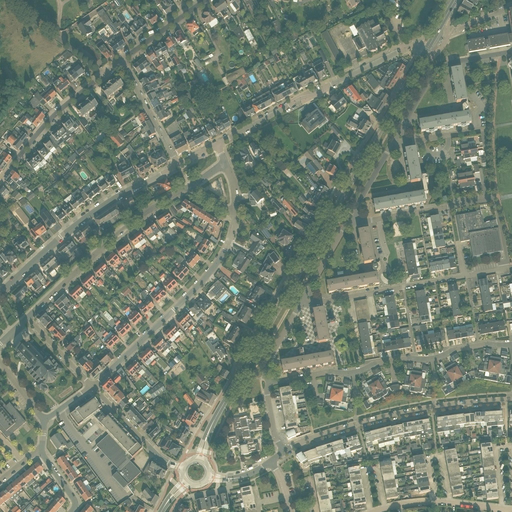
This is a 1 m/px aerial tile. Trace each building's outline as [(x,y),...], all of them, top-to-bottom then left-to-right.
[(176,8),(169,0),(166,0),(162,3),(163,4),(166,7),(165,8),(163,10),(167,15),(176,8)] [(218,4),(227,17),(231,14),(226,8),(228,7),(223,0),(218,4)] [(233,0),(225,0),(230,6),(231,5),(238,13),(241,11),(233,0)] [(233,0),(241,11),(244,8),(238,0),(233,0)] [(346,0),(347,3),(350,2),(353,8),(357,6),(357,5),(360,3),(358,0),(346,0)] [(480,3),(476,0),(465,0),(464,1),(457,13),(466,18),(468,14),(470,16),(471,16),(474,15),(473,14),(470,12),(473,7),(477,9),(480,3)] [(218,4),(213,7),(218,14),(220,13),(224,19),(227,17),(218,4)] [(140,14),(137,10),(135,7),(131,10),(137,17),(138,16),(140,14)] [(148,19),(152,25),(159,20),(157,17),(159,15),(155,9),(152,11),(154,14),(151,17),(149,14),(145,17),(147,20),(148,19)] [(205,16),(202,18),(207,25),(215,18),(210,10),(203,14),(205,16)] [(467,42),(469,53),(486,50),(486,49),(489,48),(489,49),(510,46),(510,45),(511,44),(511,14),(508,15),(508,16),(511,33),(511,35),(511,36),(508,36),(508,35),(467,42)] [(109,25),(112,23),(106,15),(102,18),(108,26),(109,25)] [(129,27),(125,22),(126,21),(122,16),(119,18),(121,22),(122,24),(126,29),(129,27)] [(78,27),(85,37),(92,33),(88,27),(91,24),(88,20),(85,22),(84,22),(78,27)] [(141,20),(136,24),(143,32),(148,28),(141,20)] [(123,37),(128,44),(134,40),(130,35),(121,22),(117,24),(122,31),(121,31),(125,36),(123,37)] [(130,28),(133,32),(137,37),(143,32),(136,24),(135,22),(131,26),(132,27),(130,28)] [(189,28),(189,29),(194,36),(200,32),(198,29),(193,22),(188,26),(189,28)] [(384,33),(382,29),(380,30),(377,25),(375,26),(373,22),(370,23),(368,22),(366,25),(365,24),(363,26),(362,26),(360,28),(356,30),(360,36),(352,40),(358,51),(366,48),(369,54),(372,52),(376,52),(376,50),(379,50),(379,49),(382,48),(382,47),(385,45),(383,41),(385,40),(382,34),(384,33)] [(118,33),(112,23),(109,25),(110,26),(112,29),(116,34),(118,33)] [(238,41),(244,37),(239,27),(233,31),(238,41)] [(252,47),(257,44),(249,29),(244,32),(252,47)] [(336,62),(342,58),(328,31),(322,34),(336,62)] [(177,37),(175,38),(178,45),(181,50),(183,49),(184,50),(186,49),(186,48),(188,47),(187,45),(190,44),(187,37),(184,39),(180,32),(175,34),(177,37)] [(293,35),(288,38),(291,43),(296,40),(293,35)] [(120,50),(126,46),(118,36),(116,38),(117,40),(115,42),(120,50)] [(167,42),(165,43),(172,53),(176,50),(173,46),(175,45),(170,38),(167,41),(167,42)] [(108,44),(115,54),(120,50),(115,42),(112,39),(107,43),(108,44)] [(108,60),(112,57),(104,46),(105,45),(102,41),(95,46),(99,50),(106,60),(107,59),(108,60)] [(169,64),(173,62),(162,44),(158,47),(163,56),(164,55),(169,64)] [(167,67),(166,66),(166,65),(161,56),(163,56),(158,47),(154,51),(158,58),(163,67),(166,73),(168,72),(166,68),(167,67)] [(276,48),(270,51),(273,56),(278,53),(276,48)] [(162,68),(160,66),(155,59),(158,58),(154,51),(152,52),(147,56),(158,71),(162,68)] [(172,60),(173,62),(176,68),(180,65),(176,58),(172,60)] [(133,66),(139,74),(145,68),(146,70),(150,67),(143,59),(133,66)] [(81,65),(79,62),(72,68),(79,77),(85,73),(79,66),(81,65)] [(395,84),(405,68),(399,64),(398,63),(397,63),(395,64),(394,64),(393,65),(391,65),(388,70),(383,67),(378,69),(379,69),(377,72),(381,75),(384,77),(395,84)] [(320,80),(326,77),(322,69),(325,68),(322,64),(314,68),(320,80)] [(76,80),(79,77),(72,68),(65,74),(68,78),(71,82),(74,80),(76,79),(76,80)] [(247,74),(243,68),(222,79),(227,87),(247,74)] [(457,103),(466,101),(467,101),(467,97),(465,97),(461,72),(462,71),(462,68),(451,70),(457,103)] [(313,84),(318,81),(312,70),(307,72),(313,84)] [(306,78),(304,79),(308,86),(313,84),(307,72),(304,74),(306,78)] [(369,81),(367,83),(373,90),(379,86),(377,82),(371,75),(367,78),(369,81)] [(147,79),(139,82),(142,88),(155,81),(156,80),(155,76),(147,80),(147,79)] [(298,77),(303,89),(308,86),(304,79),(303,80),(300,76),(298,77)] [(70,85),(66,80),(64,77),(59,81),(58,81),(65,89),(70,85)] [(237,81),(241,88),(247,84),(242,77),(237,81)] [(298,77),(295,79),(293,80),(299,91),(303,89),(298,77)] [(391,91),(391,90),(395,84),(384,77),(381,83),(378,81),(377,82),(379,86),(381,88),(384,90),(386,87),(391,91)] [(118,78),(110,84),(116,93),(118,96),(121,99),(124,104),(127,102),(125,100),(126,99),(121,93),(120,94),(118,91),(120,89),(121,91),(122,90),(122,88),(124,87),(118,78)] [(53,85),(54,86),(60,93),(65,89),(58,81),(53,85)] [(157,84),(155,81),(142,88),(146,95),(147,94),(153,91),(159,88),(157,84)] [(292,95),(297,92),(293,85),(291,86),(289,82),(286,83),(292,95)] [(285,89),(284,90),(287,97),(292,95),(286,83),(283,85),(285,89)] [(110,84),(102,91),(108,99),(110,97),(111,98),(113,97),(112,96),(116,93),(110,84)] [(279,87),(276,88),(283,100),(287,97),(284,90),(282,91),(279,87)] [(357,102),(361,99),(351,87),(349,89),(348,88),(344,91),(348,96),(349,95),(351,98),(353,96),(357,102)] [(52,100),(57,95),(50,88),(46,92),(52,100)] [(276,88),(273,90),(271,91),(277,103),(283,100),(276,88)] [(148,97),(147,97),(150,103),(163,96),(165,95),(166,94),(168,93),(167,91),(161,94),(161,93),(157,95),(157,96),(156,96),(154,93),(148,97)] [(385,105),(390,98),(380,91),(378,94),(381,96),(378,100),(385,105)] [(40,103),(44,106),(47,104),(52,100),(46,92),(45,92),(40,96),(39,95),(35,99),(40,103)] [(270,106),(275,104),(271,97),(269,98),(267,93),(264,95),(270,106)] [(264,95),(261,96),(260,97),(266,109),(270,106),(264,95)] [(338,98),(335,95),(331,99),(334,103),(331,105),(336,111),(346,103),(340,96),(338,98)] [(164,99),(163,96),(150,103),(154,109),(161,105),(160,104),(163,103),(162,100),(164,99)] [(379,114),(382,110),(385,105),(378,100),(378,101),(373,96),(368,103),(373,108),(372,110),(379,114)] [(34,97),(29,103),(35,109),(40,103),(35,99),(34,97)] [(260,97),(258,98),(255,100),(261,111),(266,109),(260,97)] [(98,107),(92,98),(84,104),(90,113),(95,109),(95,110),(97,109),(96,108),(98,107)] [(252,107),(256,114),(261,111),(255,100),(252,101),(254,106),(252,107)] [(166,108),(165,106),(166,105),(165,103),(161,105),(154,109),(157,115),(164,111),(163,110),(166,108)] [(462,107),(462,108),(463,115),(468,114),(467,112),(471,109),(467,103),(462,107)] [(84,104),(76,110),(83,118),(86,116),(86,117),(88,116),(87,115),(90,113),(84,104)] [(247,119),(254,115),(249,106),(246,108),(247,110),(243,112),(247,119)] [(368,117),(373,113),(367,106),(362,110),(368,117)] [(40,123),(45,117),(37,110),(31,116),(32,117),(40,123)] [(164,111),(157,115),(161,122),(168,118),(167,117),(170,116),(168,112),(165,114),(164,111)] [(310,130),(317,124),(319,126),(326,121),(317,111),(310,117),(309,115),(306,118),(307,119),(304,122),(310,130)] [(142,125),(149,121),(145,113),(138,117),(142,125)] [(23,116),(20,121),(24,125),(28,121),(36,128),(40,123),(32,117),(31,118),(26,114),(24,116),(23,116)] [(468,114),(463,115),(423,122),(422,121),(419,121),(421,132),(471,123),(470,114),(468,114)] [(358,125),(368,131),(371,126),(364,122),(366,119),(361,117),(360,118),(355,115),(353,119),(358,122),(359,120),(360,120),(358,124),(358,125)] [(71,134),(78,127),(70,118),(68,120),(67,119),(66,119),(65,121),(66,121),(62,124),(63,126),(64,126),(71,134)] [(88,125),(84,119),(80,122),(84,128),(88,125)] [(227,120),(227,121),(226,119),(221,121),(222,123),(226,130),(231,127),(227,120)] [(356,135),(363,139),(365,136),(368,131),(358,125),(358,124),(350,119),(347,124),(358,131),(356,135)] [(220,133),(226,130),(222,123),(221,121),(221,122),(220,120),(216,123),(215,124),(217,126),(216,126),(220,133)] [(145,131),(152,128),(149,121),(142,125),(144,129),(141,130),(142,133),(146,132),(145,131)] [(211,138),(216,135),(214,131),(211,127),(210,126),(209,124),(205,126),(211,138)] [(73,136),(71,134),(64,126),(63,126),(61,128),(61,127),(59,127),(59,129),(56,131),(64,141),(66,142),(73,136)] [(337,136),(340,133),(334,126),(331,129),(337,136)] [(149,138),(156,134),(152,128),(145,131),(146,132),(149,138)] [(204,129),(202,130),(200,131),(199,128),(198,129),(204,142),(209,139),(204,129)] [(196,138),(200,144),(204,142),(198,129),(197,129),(198,132),(196,133),(198,137),(196,138)] [(28,137),(20,130),(18,132),(15,130),(12,134),(13,135),(18,139),(17,139),(23,144),(28,137)] [(124,143),(122,142),(124,139),(116,130),(108,138),(118,149),(124,143)] [(50,137),(51,139),(57,146),(59,143),(60,144),(64,141),(56,131),(54,133),(53,133),(52,133),(51,135),(52,135),(50,137)] [(185,139),(191,149),(196,147),(189,134),(188,132),(183,135),(185,139)] [(7,142),(7,141),(12,146),(18,150),(23,144),(17,139),(17,140),(12,136),(13,135),(12,134),(10,133),(7,137),(6,136),(4,139),(7,142)] [(194,134),(193,135),(191,136),(190,133),(189,134),(196,147),(200,144),(196,138),(194,134)] [(179,156),(188,151),(185,144),(185,143),(184,143),(179,135),(170,140),(175,148),(179,156)] [(61,150),(57,146),(51,139),(48,141),(48,140),(46,140),(46,142),(43,144),(45,146),(51,154),(52,153),(56,150),(58,152),(61,150)] [(340,146),(341,144),(334,140),(333,142),(331,142),(329,145),(330,146),(328,150),(336,155),(340,147),(340,146)] [(264,159),(262,156),(258,148),(258,149),(257,147),(255,148),(253,144),(249,146),(254,156),(256,159),(259,157),(261,160),(264,159)] [(39,153),(45,160),(46,161),(49,158),(49,157),(52,154),(52,153),(51,154),(45,146),(43,148),(42,147),(40,147),(40,149),(37,151),(39,153)] [(309,151),(308,151),(313,156),(314,155),(313,154),(313,151),(318,148),(316,146),(311,149),(309,151)] [(417,151),(416,148),(405,150),(411,183),(422,181),(421,177),(420,177),(415,152),(417,151)] [(244,161),(246,164),(249,163),(252,164),(253,160),(248,150),(247,150),(244,149),(243,152),(240,154),(242,157),(241,160),(244,161)] [(166,160),(168,159),(163,151),(160,152),(161,155),(157,157),(162,165),(167,162),(166,160)] [(470,159),(477,158),(476,153),(478,153),(477,151),(469,152),(470,159)] [(7,165),(12,158),(4,152),(1,157),(2,157),(1,158),(2,159),(1,161),(7,165)] [(463,156),(463,160),(465,160),(465,162),(466,163),(471,162),(470,159),(469,152),(462,153),(461,154),(461,156),(463,156)] [(42,162),(45,160),(39,153),(37,155),(36,154),(34,154),(34,156),(32,158),(38,166),(40,168),(43,164),(42,162)] [(73,165),(78,157),(75,154),(68,159),(73,165)] [(149,158),(154,167),(155,166),(157,168),(162,165),(157,157),(154,158),(151,155),(149,158)] [(33,169),(38,166),(32,158),(29,161),(27,160),(27,162),(27,163),(25,165),(32,174),(35,171),(33,169)] [(146,172),(151,169),(147,161),(141,164),(146,172)] [(319,171),(312,162),(306,167),(313,176),(319,171)] [(128,177),(134,174),(130,166),(128,167),(125,163),(122,164),(128,177)] [(118,172),(123,180),(128,177),(122,164),(118,166),(121,171),(118,172)] [(136,167),(141,175),(146,172),(141,164),(136,167)] [(336,173),(338,170),(330,165),(326,172),(335,178),(337,175),(337,174),(336,173)] [(20,177),(13,171),(10,174),(14,177),(11,180),(14,182),(19,186),(20,187),(22,184),(24,186),(26,184),(28,186),(30,183),(26,179),(24,182),(22,181),(21,182),(20,182),(17,180),(20,177)] [(14,177),(10,174),(5,181),(11,185),(9,187),(14,191),(19,186),(14,182),(11,180),(14,177)] [(465,174),(458,176),(459,180),(457,180),(458,183),(466,181),(465,174)] [(113,175),(106,180),(110,186),(111,188),(114,185),(114,186),(116,186),(116,184),(116,183),(118,182),(113,175)] [(105,179),(97,185),(102,190),(103,192),(106,190),(108,190),(108,188),(110,186),(106,180),(105,179)] [(159,186),(158,184),(160,189),(157,191),(159,195),(171,188),(166,180),(159,183),(161,185),(159,186)] [(327,196),(326,195),(328,191),(321,186),(319,189),(317,188),(317,187),(315,184),(315,185),(310,180),(308,182),(315,190),(314,191),(326,197),(327,196)] [(472,187),(474,187),(473,182),(475,182),(474,180),(466,181),(468,191),(471,191),(472,189),(472,187)] [(460,189),(463,189),(463,190),(465,192),(468,191),(466,181),(458,183),(458,185),(460,185),(460,189)] [(96,184),(89,189),(95,196),(98,194),(99,195),(100,193),(99,192),(102,190),(97,185),(96,184)] [(0,186),(0,196),(1,196),(4,198),(7,195),(8,195),(10,193),(1,186),(0,186)] [(95,196),(89,189),(87,187),(83,190),(84,191),(81,193),(86,200),(89,198),(90,200),(92,200),(92,199),(92,198),(95,196)] [(75,192),(77,197),(74,199),(79,206),(82,204),(84,204),(84,203),(84,202),(86,200),(81,193),(78,190),(75,192)] [(321,203),(323,201),(325,198),(324,198),(324,197),(326,197),(314,191),(314,190),(313,193),(310,190),(308,192),(311,196),(312,197),(311,197),(321,203)] [(256,202),(258,204),(263,199),(256,191),(255,192),(249,192),(249,202),(255,202),(256,202)] [(155,196),(152,198),(150,193),(146,195),(147,198),(149,202),(156,198),(155,196)] [(425,199),(424,194),(377,202),(377,201),(373,201),(375,212),(426,203),(425,199)] [(298,199),(303,205),(307,202),(302,196),(298,199)] [(308,203),(318,209),(321,203),(311,197),(312,197),(311,196),(308,202),(308,203)] [(289,202),(286,199),(284,197),(280,200),(288,210),(292,206),(289,202)] [(137,208),(132,198),(121,203),(125,211),(124,212),(126,215),(130,213),(137,208)] [(283,208),(276,201),(273,198),(269,202),(278,212),(283,208)] [(79,206),(74,199),(66,205),(72,212),(72,211),(74,210),(75,210),(76,210),(77,209),(76,208),(79,206)] [(181,206),(176,209),(178,212),(184,208),(187,210),(191,204),(185,201),(182,206),(181,206)] [(187,210),(191,212),(193,214),(196,208),(191,204),(187,210)] [(72,212),(72,211),(72,212),(66,205),(62,208),(60,206),(57,208),(59,210),(65,217),(67,215),(67,216),(69,216),(69,214),(72,212)] [(120,211),(122,209),(119,205),(117,207),(117,206),(112,209),(119,220),(122,218),(119,214),(121,213),(120,211)] [(302,214),(300,212),(298,210),(296,211),(292,206),(288,210),(295,217),(298,214),(299,216),(304,222),(311,226),(314,221),(307,216),(306,219),(302,214)] [(314,221),(317,215),(310,211),(310,212),(306,207),(303,210),(308,216),(307,216),(314,221)] [(198,217),(202,211),(196,208),(193,214),(198,217)] [(118,221),(119,220),(112,209),(108,212),(115,223),(118,221)] [(65,217),(59,210),(55,214),(54,213),(51,215),(57,223),(60,221),(62,222),(62,220),(65,217)] [(202,211),(198,217),(204,221),(208,215),(202,211)] [(47,212),(40,217),(49,229),(56,224),(47,212)] [(108,212),(104,215),(108,222),(109,221),(112,225),(115,223),(108,212)] [(498,229),(498,227),(496,221),(484,224),(481,212),(456,216),(461,243),(470,241),(473,258),(503,252),(499,229),(498,229)] [(7,222),(11,219),(6,213),(2,216),(7,222)] [(171,218),(168,213),(162,216),(166,222),(165,222),(168,226),(171,229),(175,226),(170,219),(171,218)] [(439,216),(437,216),(436,213),(428,214),(429,218),(430,218),(431,224),(440,222),(439,216)] [(104,215),(99,218),(107,229),(109,227),(106,223),(108,222),(104,215)] [(205,224),(206,222),(210,224),(213,219),(208,215),(204,221),(203,223),(205,224)] [(162,216),(157,220),(160,225),(161,225),(163,228),(165,226),(163,224),(165,222),(166,222),(162,216)] [(102,232),(104,230),(107,229),(99,218),(95,221),(102,232)] [(211,233),(214,234),(216,228),(215,228),(219,222),(213,219),(210,224),(208,226),(213,229),(211,233)] [(47,231),(43,227),(41,224),(39,226),(35,220),(32,222),(36,228),(42,235),(47,231)] [(308,232),(310,228),(295,220),(293,223),(301,228),(302,228),(305,230),(308,232)] [(178,222),(176,225),(182,229),(183,228),(185,230),(186,227),(184,226),(184,225),(178,222)] [(432,230),(441,229),(440,222),(431,224),(432,230)] [(89,239),(91,237),(92,239),(94,237),(95,236),(94,235),(92,232),(95,230),(100,236),(102,234),(94,223),(88,227),(87,226),(80,232),(85,237),(86,236),(89,239)] [(163,236),(153,223),(148,227),(152,232),(155,236),(157,238),(159,240),(163,236)] [(299,232),(306,236),(308,232),(305,230),(302,228),(301,228),(293,223),(292,225),(294,227),(300,231),(299,232)] [(30,233),(33,236),(36,240),(42,235),(36,228),(35,229),(33,227),(30,229),(32,231),(30,233)] [(148,227),(143,230),(147,236),(152,232),(148,227)] [(370,232),(369,229),(358,231),(364,264),(373,262),(373,258),(368,233),(370,232)] [(287,246),(293,237),(283,232),(281,231),(279,234),(281,235),(280,237),(278,236),(276,236),(275,238),(276,239),(280,242),(279,244),(284,247),(285,245),(287,246)] [(80,232),(74,237),(81,244),(87,239),(85,237),(80,232)] [(139,243),(144,239),(140,233),(135,237),(139,243)] [(249,255),(253,258),(254,258),(262,251),(265,248),(261,245),(265,240),(258,236),(259,235),(257,234),(257,235),(254,233),(251,239),(256,242),(251,251),(251,252),(249,255)] [(444,241),(442,235),(434,237),(435,243),(444,241)] [(134,247),(139,243),(135,237),(130,241),(134,247)] [(13,244),(21,254),(25,251),(24,250),(29,246),(23,239),(23,240),(23,239),(22,240),(21,238),(18,241),(17,240),(16,240),(15,240),(14,240),(13,241),(13,242),(13,243),(13,244)] [(207,249),(211,244),(205,240),(201,245),(207,249)] [(77,249),(70,241),(64,246),(71,254),(77,249)] [(445,247),(444,241),(435,243),(436,249),(445,247)] [(126,253),(128,255),(133,251),(131,249),(127,243),(122,247),(126,253)] [(198,251),(204,255),(207,249),(201,245),(198,251)] [(66,261),(72,256),(71,255),(71,254),(64,246),(58,252),(66,260),(66,261)] [(122,247),(117,251),(121,257),(126,253),(122,247)] [(17,260),(10,250),(3,255),(2,254),(0,255),(5,263),(8,261),(10,264),(13,263),(17,260)] [(241,266),(238,271),(242,274),(250,262),(244,258),(245,256),(240,253),(235,261),(240,265),(241,266)] [(263,282),(267,284),(268,283),(269,281),(270,281),(272,281),(273,279),(272,277),(274,273),(269,271),(271,268),(270,268),(274,263),(275,264),(280,261),(274,253),(269,257),(271,260),(268,267),(266,265),(260,276),(265,278),(263,281),(263,282)] [(119,260),(114,254),(110,257),(117,265),(120,262),(119,261),(119,260)] [(196,264),(200,259),(195,254),(190,259),(196,264)] [(160,264),(165,258),(162,255),(157,261),(160,264)] [(59,264),(53,256),(47,261),(51,267),(54,270),(60,265),(64,270),(67,267),(64,263),(64,264),(62,261),(59,264)] [(68,268),(76,260),(73,257),(71,259),(70,260),(69,259),(68,261),(64,263),(67,267),(68,268)] [(114,268),(117,265),(110,257),(106,261),(112,267),(113,266),(114,268)] [(183,267),(180,264),(182,262),(177,258),(175,261),(179,265),(176,268),(176,269),(177,269),(179,271),(185,276),(189,272),(183,267)] [(186,263),(192,268),(196,264),(190,259),(186,263)] [(48,275),(51,273),(48,270),(51,267),(47,261),(41,267),(48,275)] [(106,276),(111,272),(103,264),(98,268),(104,273),(106,276)] [(98,268),(94,272),(99,278),(104,273),(98,268)] [(173,273),(175,275),(175,276),(181,281),(185,276),(179,271),(177,269),(173,273)] [(416,269),(408,270),(409,277),(412,276),(412,280),(420,278),(419,275),(418,275),(416,269)] [(46,281),(37,271),(34,274),(39,280),(43,285),(44,284),(44,283),(46,281)] [(37,281),(39,280),(34,274),(29,277),(39,288),(42,286),(37,281)] [(234,274),(231,279),(236,283),(239,278),(234,274)] [(96,280),(91,275),(86,279),(91,285),(96,280)] [(329,293),(379,284),(378,277),(377,275),(330,283),(330,282),(327,282),(329,293)] [(24,282),(29,287),(30,287),(32,286),(36,291),(39,288),(29,277),(24,282)] [(168,278),(166,280),(173,288),(177,285),(171,278),(170,279),(169,278),(168,278)] [(86,279),(82,284),(87,289),(91,285),(86,279)] [(166,280),(163,283),(165,285),(164,286),(169,292),(173,288),(166,280)] [(492,283),(488,284),(487,280),(478,282),(480,288),(492,286),(492,283)] [(229,291),(220,283),(218,285),(217,284),(215,286),(214,286),(210,290),(211,290),(209,293),(207,296),(211,300),(214,298),(215,299),(220,293),(221,294),(225,290),(227,292),(229,291)] [(511,284),(500,287),(501,296),(511,293),(511,284)] [(12,294),(18,300),(23,296),(28,291),(22,285),(12,294)] [(74,291),(82,299),(87,295),(79,286),(74,291)] [(480,288),(481,294),(489,293),(493,292),(492,288),(493,288),(492,286),(480,288)] [(126,287),(120,292),(125,297),(131,292),(126,287)] [(162,299),(166,295),(161,289),(161,290),(158,287),(156,289),(154,291),(156,294),(162,299)] [(261,298),(265,292),(255,287),(251,292),(261,298)] [(74,291),(69,295),(75,300),(77,303),(82,299),(74,291)] [(251,292),(251,293),(250,292),(246,300),(253,303),(253,302),(257,304),(261,298),(251,292)] [(459,298),(458,292),(450,293),(446,294),(447,300),(459,298)] [(511,302),(511,293),(501,296),(503,304),(511,302)] [(152,298),(157,304),(162,299),(156,294),(152,298)] [(386,304),(395,303),(394,297),(391,297),(391,294),(383,295),(384,298),(385,298),(386,304)] [(73,305),(69,302),(72,300),(68,296),(66,298),(64,296),(60,300),(71,313),(74,310),(71,307),(73,305)] [(200,301),(200,300),(197,303),(205,312),(212,305),(204,296),(201,299),(201,300),(200,301)] [(428,297),(425,298),(417,299),(418,305),(426,304),(429,303),(428,297)] [(452,306),(460,304),(459,298),(447,300),(448,306),(452,305),(452,306)] [(150,311),(154,307),(149,301),(147,299),(142,303),(144,305),(150,311)] [(65,312),(72,318),(74,317),(71,313),(60,300),(55,305),(63,314),(65,312)] [(388,310),(396,309),(395,303),(386,304),(379,306),(379,308),(380,308),(384,308),(384,311),(388,311),(388,310)] [(144,305),(142,307),(140,310),(145,315),(150,311),(144,305)] [(190,310),(197,318),(203,313),(195,305),(190,310)] [(50,311),(47,308),(37,317),(38,318),(37,319),(41,323),(48,317),(46,314),(50,311)] [(249,318),(253,312),(245,308),(242,314),(249,318)] [(324,312),(324,309),(313,311),(319,343),(330,341),(329,338),(328,339),(323,312),(324,312)] [(384,318),(397,315),(396,309),(388,310),(388,311),(388,316),(384,316),(384,318)] [(125,314),(128,317),(129,319),(128,320),(134,326),(138,322),(131,314),(128,311),(128,312),(126,313),(125,314)] [(134,311),(131,314),(138,322),(142,318),(136,312),(135,313),(134,311)] [(239,320),(246,324),(249,318),(242,314),(238,312),(236,316),(234,315),(233,318),(228,316),(227,319),(232,322),(234,318),(238,321),(239,320)] [(112,318),(107,313),(104,316),(109,321),(112,318)] [(191,320),(191,319),(186,314),(182,318),(187,323),(191,320)] [(46,326),(47,327),(57,318),(54,315),(50,319),(48,317),(41,323),(45,327),(46,326)] [(61,317),(47,330),(51,334),(58,328),(65,321),(61,317)] [(185,326),(187,323),(182,318),(177,322),(182,328),(185,330),(187,328),(185,326)] [(497,321),(491,322),(493,333),(499,332),(498,324),(497,321)] [(493,333),(491,322),(485,323),(485,326),(487,334),(493,333)] [(126,323),(121,327),(127,333),(131,329),(126,323)] [(370,323),(358,325),(359,331),(370,329),(371,329),(370,323)] [(465,325),(466,326),(468,338),(474,337),(472,324),(465,325)] [(56,338),(67,328),(64,325),(60,329),(58,328),(51,334),(53,337),(54,336),(56,338)] [(82,331),(87,336),(92,330),(89,325),(82,331)] [(57,340),(59,343),(66,336),(65,334),(71,328),(69,326),(67,328),(56,338),(57,340)] [(173,326),(168,330),(174,336),(178,332),(173,326)] [(238,338),(242,332),(231,326),(227,332),(231,335),(231,334),(238,338)] [(459,327),(460,330),(461,339),(468,338),(466,326),(459,327)] [(117,332),(122,337),(127,333),(121,327),(117,332)] [(203,334),(206,337),(213,332),(211,328),(203,334)] [(369,336),(369,335),(371,334),(370,329),(359,331),(361,337),(369,336)] [(168,330),(164,335),(169,340),(174,336),(168,330)] [(443,330),(440,331),(441,334),(435,335),(436,343),(442,342),(441,336),(444,335),(443,330)] [(447,333),(449,341),(455,340),(454,332),(447,333)] [(223,342),(229,346),(231,343),(234,345),(238,338),(231,334),(231,335),(228,341),(225,339),(223,342)] [(114,344),(119,340),(114,335),(109,339),(114,344)] [(65,348),(65,349),(68,352),(69,351),(70,352),(74,348),(75,349),(76,349),(78,348),(78,346),(77,346),(80,343),(79,341),(79,340),(80,339),(80,338),(78,336),(71,343),(65,348)] [(396,339),(398,350),(404,349),(403,341),(402,336),(401,337),(401,338),(396,338),(396,339)] [(43,351),(41,353),(41,352),(41,353),(32,344),(33,343),(33,342),(32,341),(31,341),(30,341),(27,338),(23,341),(24,342),(22,344),(22,343),(15,350),(17,353),(16,354),(16,355),(15,356),(15,357),(16,358),(18,358),(19,357),(27,366),(26,366),(27,367),(25,368),(28,371),(27,372),(30,375),(36,381),(39,384),(36,386),(40,390),(41,389),(45,393),(48,390),(47,389),(48,388),(46,385),(47,383),(50,384),(55,381),(57,376),(57,374),(59,372),(59,373),(63,370),(59,365),(58,365),(56,362),(50,356),(49,356),(46,353),(46,354),(43,351)] [(165,352),(169,348),(172,346),(168,342),(165,344),(160,338),(156,342),(165,352)] [(105,343),(110,349),(114,344),(109,339),(105,343)] [(383,344),(384,353),(392,351),(390,340),(383,341),(382,341),(383,344)] [(209,341),(206,343),(209,348),(214,354),(216,352),(212,347),(213,346),(209,341)] [(161,353),(162,354),(165,352),(156,342),(152,346),(158,352),(159,351),(161,353)] [(222,360),(227,356),(224,351),(224,350),(222,347),(221,347),(218,343),(213,346),(212,347),(216,352),(222,360)] [(372,355),(375,354),(374,348),(371,348),(363,350),(364,356),(372,355)] [(149,359),(154,355),(148,349),(144,354),(149,359)] [(90,362),(93,359),(88,354),(78,363),(83,368),(90,362)] [(101,362),(104,365),(108,361),(109,363),(114,359),(109,354),(101,362)] [(146,362),(149,359),(144,354),(139,358),(145,364),(146,362)] [(334,364),(332,354),(324,356),(325,365),(334,364)] [(174,361),(177,364),(183,359),(179,355),(174,360),(174,361)] [(324,356),(315,357),(317,367),(325,365),(324,356)] [(317,367),(315,357),(307,359),(309,368),(310,368),(317,367)] [(484,362),(484,363),(481,362),(481,366),(484,366),(494,368),(496,358),(490,357),(490,359),(487,358),(485,360),(485,363),(484,362)] [(504,370),(505,366),(501,365),(500,364),(501,359),(496,358),(494,368),(504,370)] [(307,359),(298,360),(300,370),(309,368),(307,359)] [(90,362),(83,368),(88,374),(100,363),(97,360),(92,365),(90,362)] [(298,360),(290,362),(292,371),(300,370),(298,360)] [(177,364),(174,361),(169,366),(172,369),(177,364)] [(285,363),(285,361),(281,362),(283,373),(292,371),(290,362),(285,363)] [(104,365),(101,362),(100,363),(88,374),(92,378),(94,378),(102,370),(100,369),(104,365)] [(143,370),(141,367),(135,362),(131,366),(136,372),(139,374),(143,370)] [(454,363),(449,366),(455,375),(464,370),(462,367),(459,368),(457,368),(454,363)] [(178,364),(173,368),(179,374),(183,370),(178,364)] [(230,374),(228,373),(224,370),(225,369),(219,365),(217,369),(216,370),(218,372),(221,374),(220,376),(227,381),(230,374)] [(131,366),(126,370),(132,376),(136,372),(131,366)] [(444,377),(446,380),(455,375),(449,366),(445,369),(447,374),(447,375),(444,377)] [(492,381),(492,378),(494,368),(484,366),(481,366),(480,370),(482,370),(481,371),(483,372),(488,373),(489,374),(489,377),(485,377),(484,380),(492,381)] [(506,376),(507,376),(508,370),(504,370),(494,368),(492,378),(496,379),(497,375),(498,374),(506,376)] [(126,375),(121,369),(117,373),(119,375),(114,381),(117,384),(126,375)] [(158,382),(152,375),(149,372),(148,371),(147,370),(145,372),(145,373),(150,378),(156,384),(158,382)] [(465,376),(466,375),(464,370),(455,375),(460,384),(463,382),(465,381),(466,377),(465,376)] [(406,377),(405,380),(415,382),(417,372),(412,371),(411,376),(409,377),(406,377)] [(423,373),(417,372),(415,382),(426,384),(426,380),(423,379),(422,378),(423,373)] [(200,385),(205,381),(200,375),(195,378),(200,385)] [(457,386),(460,384),(455,375),(446,380),(443,382),(444,385),(446,385),(447,386),(453,382),(455,383),(457,386)] [(127,377),(125,378),(134,390),(136,389),(127,377)] [(376,377),(371,380),(376,389),(385,384),(383,381),(380,382),(378,382),(376,377)] [(112,382),(110,380),(101,387),(107,393),(114,386),(117,384),(114,381),(112,382)] [(376,389),(371,380),(366,383),(369,388),(368,389),(365,391),(367,394),(376,389)] [(405,380),(404,386),(409,387),(410,388),(410,392),(414,392),(415,382),(405,380)] [(422,392),(422,389),(425,389),(426,384),(415,382),(414,392),(417,393),(417,392),(420,393),(422,392)] [(166,391),(161,384),(149,392),(154,399),(166,391)] [(376,389),(381,398),(384,396),(387,395),(387,392),(386,390),(388,389),(385,384),(376,389)] [(337,396),(338,386),(333,385),(333,386),(328,386),(327,391),(327,390),(326,394),(337,396)] [(114,386),(107,393),(118,405),(125,398),(114,386)] [(337,396),(347,398),(347,394),(344,393),(343,392),(344,387),(338,386),(337,396)] [(367,394),(370,399),(372,398),(373,400),(375,401),(378,400),(381,398),(376,389),(367,394)] [(207,393),(203,390),(200,394),(208,399),(214,403),(217,398),(207,392),(207,393)] [(133,392),(125,398),(118,405),(123,410),(129,404),(128,402),(134,396),(133,395),(134,393),(133,392)] [(205,404),(210,407),(211,407),(214,403),(208,399),(200,394),(198,393),(195,398),(205,404)] [(326,394),(325,400),(331,401),(332,402),(331,406),(335,406),(337,396),(326,394)] [(340,402),(341,402),(346,403),(347,398),(337,396),(335,406),(336,407),(338,407),(339,403),(340,402)] [(91,401),(89,403),(88,402),(85,405),(83,407),(82,406),(79,409),(79,410),(77,411),(77,410),(76,411),(73,413),(74,414),(71,416),(78,426),(102,408),(94,398),(91,400),(91,401)] [(1,401),(0,401),(0,411),(16,430),(26,422),(16,410),(17,410),(15,407),(14,408),(10,403),(6,406),(1,401)] [(140,402),(138,404),(133,408),(132,407),(125,413),(129,417),(142,405),(143,404),(140,402)] [(138,413),(145,407),(142,405),(129,417),(133,421),(140,415),(138,413)] [(197,414),(198,412),(190,407),(189,410),(192,411),(189,416),(197,420),(199,415),(197,414)] [(0,430),(0,431),(7,438),(16,430),(0,411),(0,430)] [(142,429),(144,431),(147,429),(150,426),(146,422),(154,414),(152,412),(151,413),(148,415),(137,425),(141,429),(142,429)] [(148,415),(145,413),(141,417),(140,415),(133,421),(137,425),(148,415)] [(119,470),(112,477),(124,489),(141,473),(130,461),(143,449),(119,424),(117,422),(110,415),(108,417),(105,419),(102,416),(97,420),(100,424),(99,425),(102,429),(103,427),(107,432),(109,434),(107,436),(96,446),(119,470)] [(188,425),(190,426),(192,424),(194,425),(197,420),(189,416),(186,420),(183,419),(182,421),(184,422),(184,423),(188,426),(188,425)] [(249,454),(249,453),(260,451),(259,443),(254,444),(253,438),(251,439),(250,432),(256,431),(263,430),(261,418),(254,420),(255,425),(253,425),(253,424),(252,424),(250,416),(248,417),(240,418),(236,419),(236,423),(234,423),(235,430),(236,436),(228,438),(230,449),(240,447),(241,455),(249,454)] [(175,427),(178,429),(178,430),(181,431),(179,434),(187,438),(190,432),(184,429),(185,428),(180,425),(182,423),(178,420),(176,423),(177,423),(175,427)] [(431,429),(430,429),(429,421),(423,422),(425,433),(428,433),(428,435),(432,434),(431,429)] [(151,439),(160,431),(155,426),(156,425),(153,423),(150,426),(147,429),(149,431),(146,434),(151,439)] [(399,438),(396,426),(391,428),(394,441),(394,443),(400,442),(399,438)] [(286,434),(287,436),(287,438),(288,440),(290,439),(296,436),(295,435),(301,433),(300,430),(299,428),(298,428),(287,430),(287,434),(286,434)] [(391,428),(386,429),(389,442),(394,441),(391,428)] [(380,430),(384,443),(389,442),(386,429),(380,430)] [(384,443),(380,430),(375,432),(377,440),(378,445),(384,443)] [(66,446),(67,445),(59,433),(51,439),(58,449),(62,447),(63,448),(66,446)] [(364,435),(367,443),(365,443),(367,448),(373,446),(372,442),(370,433),(364,435)] [(176,440),(183,444),(187,438),(179,434),(176,440)] [(171,449),(169,452),(176,456),(180,449),(171,444),(173,442),(169,439),(171,436),(169,435),(165,443),(162,441),(159,447),(166,451),(168,447),(171,449)] [(356,450),(362,448),(361,443),(359,441),(357,437),(355,437),(353,438),(352,438),(356,450)] [(493,453),(492,444),(480,445),(481,455),(493,453)] [(329,455),(332,454),(332,456),(331,456),(333,462),(337,461),(334,453),(331,445),(326,446),(329,455)] [(311,451),(315,462),(319,460),(319,458),(316,449),(311,451)] [(314,462),(315,462),(311,451),(306,453),(310,463),(314,462)] [(306,468),(309,466),(310,465),(309,464),(310,463),(306,453),(302,455),(301,454),(296,457),(301,464),(302,463),(306,468)] [(66,454),(57,461),(61,467),(67,462),(65,459),(68,457),(66,454)] [(161,466),(160,466),(154,461),(152,458),(147,466),(143,473),(146,475),(148,471),(152,473),(151,474),(154,477),(155,475),(163,479),(167,471),(167,470),(161,466)] [(71,468),(67,462),(61,467),(64,472),(71,468)] [(38,474),(43,470),(38,464),(33,468),(38,474)] [(38,474),(33,468),(27,472),(33,479),(38,474)] [(71,468),(64,472),(68,477),(74,473),(71,468)] [(35,482),(33,479),(27,472),(22,477),(27,484),(29,486),(35,482)] [(68,477),(72,483),(82,476),(80,473),(76,476),(74,473),(68,477)] [(27,484),(22,477),(16,482),(17,483),(20,487),(21,489),(27,484)] [(84,487),(82,484),(85,481),(84,479),(81,482),(80,481),(74,486),(78,491),(84,487)] [(16,484),(15,483),(10,487),(15,493),(20,490),(19,488),(20,487),(17,483),(16,484)] [(82,497),(86,502),(92,497),(90,495),(97,489),(98,491),(103,488),(100,484),(95,487),(91,490),(88,492),(82,497)] [(4,492),(10,498),(12,501),(18,497),(15,493),(10,487),(4,492)] [(88,492),(84,487),(78,491),(82,497),(88,492)] [(147,502),(155,506),(159,498),(152,494),(151,494),(147,489),(142,493),(148,500),(147,502)] [(0,495),(0,497),(4,503),(10,498),(4,492),(0,495)] [(53,499),(55,501),(61,507),(66,502),(63,499),(65,497),(60,492),(53,499)] [(221,507),(228,505),(229,509),(233,508),(232,505),(231,498),(228,498),(227,495),(219,496),(220,502),(221,507)] [(216,503),(215,497),(208,499),(209,502),(210,509),(217,507),(218,509),(222,508),(221,507),(220,502),(216,503)] [(364,504),(366,504),(365,499),(354,501),(355,510),(365,508),(364,504)] [(121,505),(129,509),(132,504),(128,500),(121,505)] [(210,509),(209,502),(205,503),(204,500),(196,501),(199,511),(206,510),(206,511),(210,511),(210,509)] [(57,511),(61,507),(55,501),(51,506),(57,511)]
